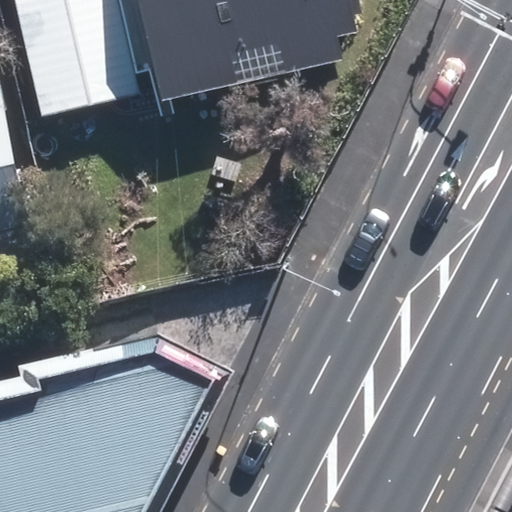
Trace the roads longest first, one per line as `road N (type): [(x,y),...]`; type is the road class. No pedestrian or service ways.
road 1 (primary): [(250,511),(442,273)]
road 2 (primary): [(442,273),(377,511)]
road 3 (primary): [(442,273),(511,150)]
